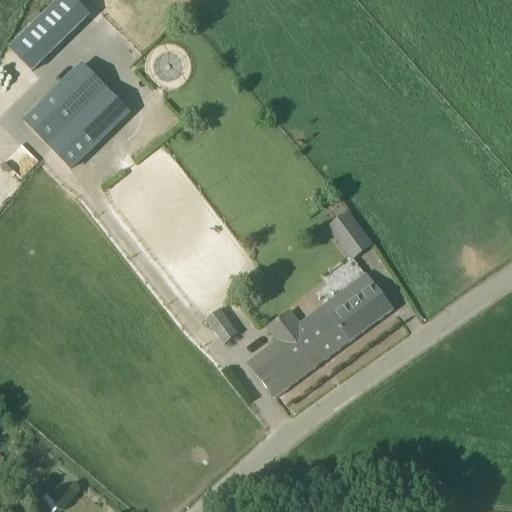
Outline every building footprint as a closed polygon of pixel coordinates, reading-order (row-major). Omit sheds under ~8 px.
[(60,0),(55,6),(10,50),(33,74),(44,63),(90,19),(71,0),(60,0)] [(49,148),(72,171),(129,115),(107,92),(49,148)] [(338,242),(358,228),(349,216),(329,230),(338,242)] [(275,401),(347,346),(392,312),(366,277),(361,281),(335,300),(336,302),(323,312),(301,329),(289,314),(267,331),(279,346),(250,368),(275,401)] [(220,312),(206,322),(219,340),(233,329),(220,312)] [(56,511),(60,508),(47,496),(41,503),(44,506),(39,511),(56,511)]
